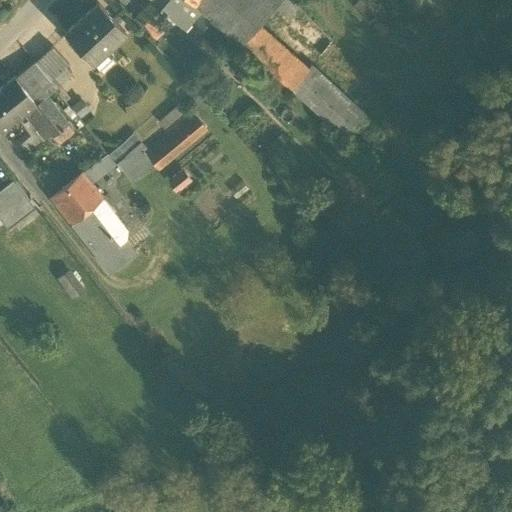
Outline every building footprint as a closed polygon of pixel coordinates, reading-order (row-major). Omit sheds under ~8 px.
[(189,0),(153,0),(152,2),(177,23),(194,4),(189,0)] [(245,0),(198,0),(195,5),(203,12),(220,28),(245,0)] [(245,0),(220,28),(240,46),(257,26),(258,27),(280,0),(245,0)] [(123,32),(97,3),(63,34),(88,60),(100,50),(102,52),(123,32)] [(194,4),(177,23),(186,31),(203,12),(195,5),(194,4)] [(258,27),(257,26),(240,46),(265,68),(284,85),(290,90),(308,70),(307,69),(258,27)] [(51,46),(33,62),(48,81),(67,63),(51,46)] [(102,52),(100,50),(88,60),(90,63),(91,62),(97,69),(108,58),(102,52)] [(48,81),(33,62),(13,78),(34,104),(43,97),(54,88),(48,81)] [(364,112),(310,65),(307,69),(308,70),(290,90),(341,137),(364,112)] [(265,68),(246,89),(265,106),(284,85),(265,68)] [(13,78),(0,88),(0,130),(29,109),(34,104),(13,78)] [(43,97),(34,104),(29,109),(57,143),(72,131),(43,97)] [(190,113),(147,148),(156,159),(177,141),(180,145),(192,135),(189,132),(199,123),(190,113)] [(153,163),(129,135),(107,153),(115,163),(131,181),(153,163)] [(107,153),(82,174),(89,183),(115,163),(107,153)] [(82,174),(81,172),(50,197),(71,224),(88,210),(101,199),(89,183),(82,174)] [(29,202),(13,182),(0,192),(0,212),(6,220),(29,202)] [(126,230),(101,199),(88,210),(117,247),(124,241),(125,241),(126,230)] [(117,247),(88,210),(71,224),(100,260),(117,247)] [(117,247),(100,260),(109,272),(133,253),(124,241),(117,247)] [(82,290),(70,274),(60,281),(72,298),(82,290)]
